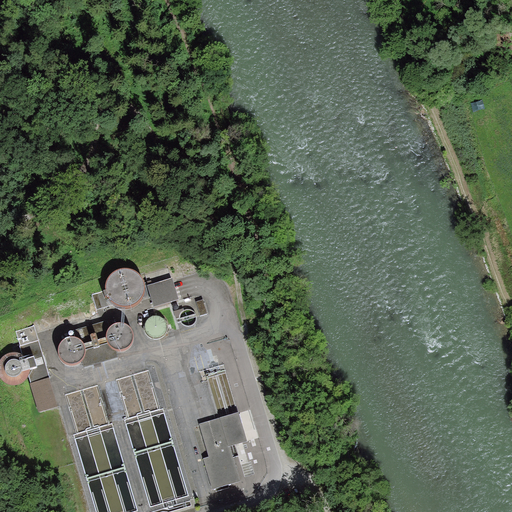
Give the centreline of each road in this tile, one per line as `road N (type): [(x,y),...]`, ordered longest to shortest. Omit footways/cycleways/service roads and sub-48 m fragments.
road 1 (track): [(239,346),(246,334),(242,304),(213,220),(164,156),(128,133)]
road 2 (unclassified): [(223,511),(258,500),(275,470),(236,334)]
road 3 (unclassified): [(0,234),(77,175),(96,141),(128,133)]
